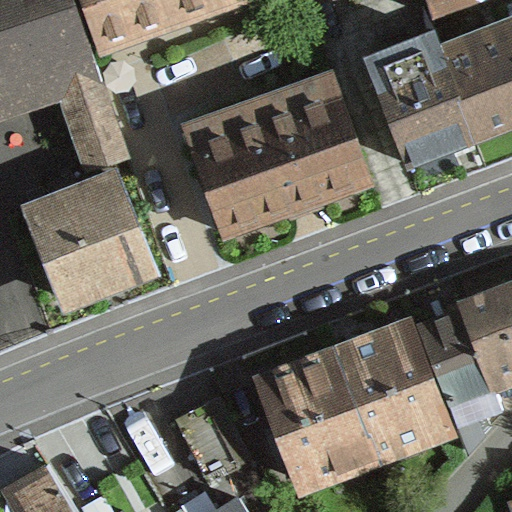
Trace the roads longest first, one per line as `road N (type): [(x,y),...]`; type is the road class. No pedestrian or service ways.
road 1 (residential): [(0,390),(89,348),(511,189)]
road 2 (residential): [(511,424),(430,511)]
